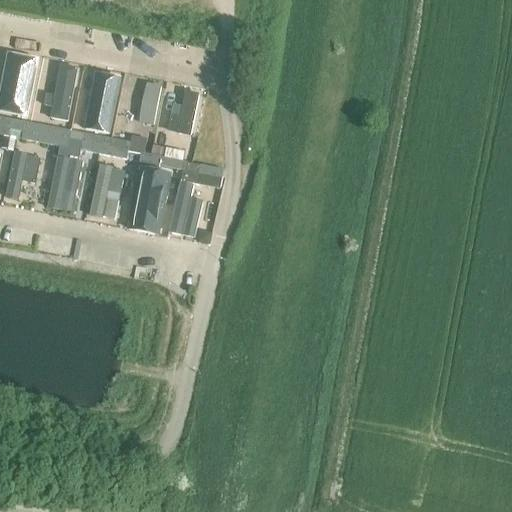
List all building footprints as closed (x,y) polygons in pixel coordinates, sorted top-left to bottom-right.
[(0,117),(27,123),(39,62),(3,54),(0,67),(0,117)] [(68,125),(79,71),(58,67),(48,121),(68,125)] [(131,73),(130,93),(141,93),(143,74),(131,73)] [(112,131),(123,80),(106,76),(95,128),(112,131)] [(151,147),(163,89),(146,87),(134,143),(151,147)] [(192,142),(201,97),(185,93),(183,101),(175,99),(169,137),(192,142)] [(209,133),(222,134),(225,119),(212,117),(209,133)] [(0,119),(0,120),(0,136),(9,139),(12,122),(0,119)] [(24,124),(21,141),(37,144),(40,127),(24,124)] [(40,127),(37,144),(52,148),(56,131),(40,127)] [(56,131),(52,148),(59,149),(58,158),(67,160),(72,134),(56,131)] [(72,134),(67,160),(78,162),(80,153),(95,156),(99,139),(72,134)] [(4,139),(1,150),(12,153),(14,141),(4,139)] [(99,139),(95,156),(111,159),(114,142),(99,139)] [(114,142),(111,159),(127,162),(128,156),(130,145),(114,142)] [(155,148),(153,158),(164,160),(166,150),(155,148)] [(41,163),(15,156),(5,203),(19,207),(24,186),(35,189),(41,163)] [(127,162),(124,174),(137,176),(139,165),(140,158),(128,156),(127,162)] [(140,158),(139,165),(162,169),(164,160),(153,158),(141,156),(140,158)] [(164,160),(162,169),(182,173),(180,184),(188,185),(192,166),(187,165),(164,160)] [(76,202),(84,166),(58,161),(47,213),(61,215),(65,199),(76,202)] [(124,165),(100,161),(87,224),(109,229),(115,197),(124,198),(128,179),(121,177),(124,165)] [(192,166),(188,185),(197,187),(199,178),(199,177),(222,181),(224,172),(220,172),(200,168),(192,166)] [(173,179),(139,170),(129,233),(161,239),(173,179)] [(188,185),(180,184),(169,235),(196,241),(204,203),(194,201),(196,188),(188,185)] [(200,238),(198,245),(208,247),(209,244),(210,238),(211,236),(204,234),(200,238)] [(148,255),(148,266),(167,266),(167,256),(148,255)]
